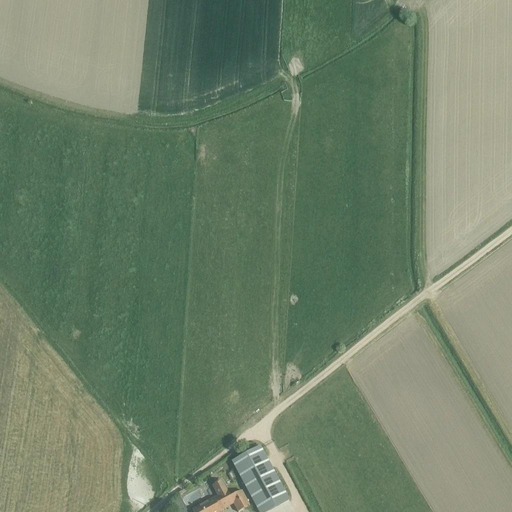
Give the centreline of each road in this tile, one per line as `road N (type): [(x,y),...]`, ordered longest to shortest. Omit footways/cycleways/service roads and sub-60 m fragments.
road 1 (track): [(295,397),(511,229)]
road 2 (unclassified): [(154,511),(295,397)]
